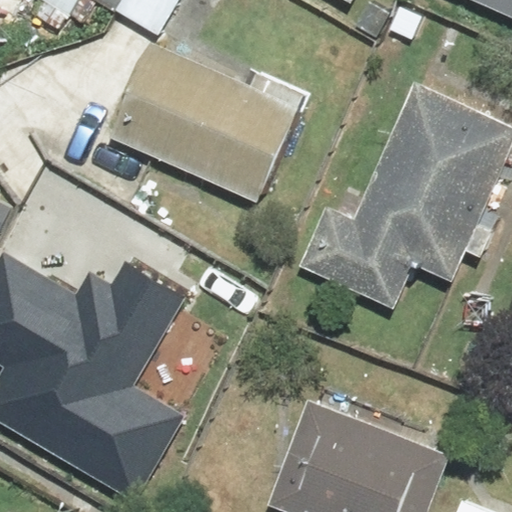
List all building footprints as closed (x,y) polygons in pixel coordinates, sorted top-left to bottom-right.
[(511,0),(491,0),(511,9),(511,0)] [(168,43),(131,132),(288,196),(324,106),(168,43)] [(511,210),(511,107),(427,70),(340,267),(417,301),(421,303),(442,256),(484,274),(511,210)] [(0,352),(10,359),(0,376),(0,407),(149,492),(197,407),(140,375),(191,285),(138,255),(127,274),(102,261),(89,284),(6,237),(0,247),(0,352)] [(452,511),(477,443),(319,390),(281,499),(320,511),(452,511)] [(49,511),(26,502),(21,511),(49,511)]
